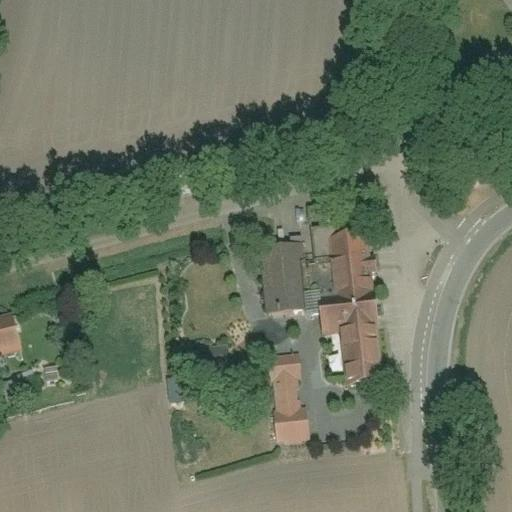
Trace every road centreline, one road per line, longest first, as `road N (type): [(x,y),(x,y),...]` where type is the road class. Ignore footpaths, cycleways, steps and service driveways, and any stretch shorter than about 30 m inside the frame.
road 1 (track): [(405,164),(0,269)]
road 2 (tertiary): [(474,251),(455,281),(438,344),(434,412),(444,511)]
road 3 (track): [(405,164),(412,0)]
